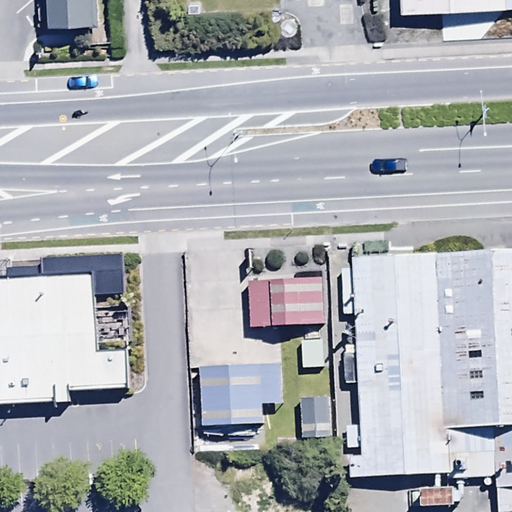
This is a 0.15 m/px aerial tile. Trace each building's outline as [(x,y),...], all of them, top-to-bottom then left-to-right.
[(100,23),(98,0),(52,0),(54,26),(100,23)] [(406,0),(408,11),(510,6),(509,0),(406,0)] [(511,267),(456,269),(460,435),(509,434),(510,493),(511,493),(511,267)] [(456,269),(365,271),(369,483),(461,481),(460,435),(456,269)] [(99,351),(94,273),(0,278),(0,400),(102,394),(101,386),(131,385),(129,349),(99,351)] [(322,285),(247,289),(250,337),(325,332),(322,285)] [(325,345),(302,345),(302,373),(324,374),(325,345)] [(279,372),(198,374),(200,434),(261,432),(260,412),(280,411),(279,372)] [(329,401),(300,402),(301,443),(330,442),(329,401)] [(252,482),(222,484),(223,511),(285,511),(284,480),(271,470),(257,472),(252,482)] [(423,496),(422,511),(456,511),(457,498),(423,496)]
